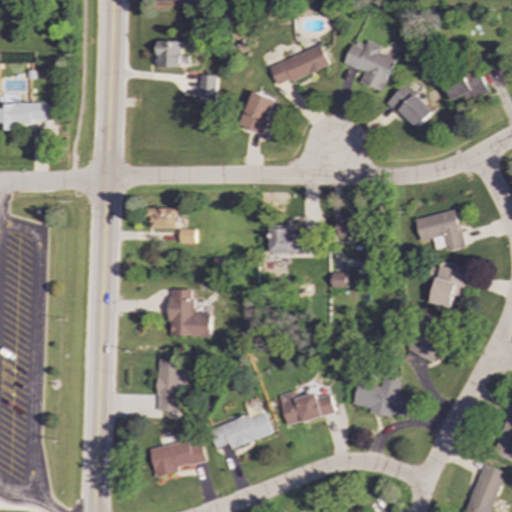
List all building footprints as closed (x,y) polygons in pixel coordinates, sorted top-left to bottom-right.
[(0,0),(0,13),(8,0),(0,0)] [(344,64),(365,71),(360,83),(383,91),(395,58),(381,53),(383,46),(367,41),(364,48),(351,44),(344,64)] [(269,66),(278,87),(329,65),(320,44),(269,66)] [(442,80),(452,101),(478,89),(481,95),(489,92),(477,65),(442,80)] [(215,101),(216,75),(200,74),(199,100),(215,101)] [(419,128),(434,111),(405,84),(387,103),(399,114),(401,112),(419,128)] [(262,135),(277,100),(253,90),(238,124),(262,135)] [(45,103),(0,103),(0,130),(16,130),(16,121),(45,120),(45,103)] [(176,228),(177,207),(145,207),(145,221),(151,221),(151,228),(176,228)] [(464,246),(456,210),(415,219),(420,241),(444,236),(447,250),(464,246)] [(359,237),(358,216),(338,216),(339,237),(359,237)] [(271,254),(314,252),(313,234),(290,234),(290,228),(271,229),(271,254)] [(180,243),(196,244),(196,229),(180,229),(180,243)] [(430,302),(452,307),(454,295),(459,297),(461,288),(466,289),(470,273),(439,265),(430,302)] [(347,287),(346,271),(332,272),(333,287),(347,287)] [(211,337),(211,313),(194,313),(195,290),(171,289),(170,336),(211,337)] [(431,362),(449,325),(425,314),(408,350),(431,362)] [(158,411),(180,411),(181,359),(159,359),(158,411)] [(353,405),(369,408),(368,411),(406,419),(410,398),(397,396),(400,380),(381,377),(380,384),(357,380),(353,405)] [(334,413),(329,394),(317,397),(316,392),(296,397),(295,391),(279,395),(287,425),(334,413)] [(511,406),(497,455),(511,459),(511,406)] [(273,434),(266,410),(210,428),(216,448),(230,443),(231,447),(273,434)] [(150,448),(156,477),(180,472),(179,467),(207,461),(202,438),(150,448)] [(491,511),(507,471),(484,463),(466,511),(491,511)]
